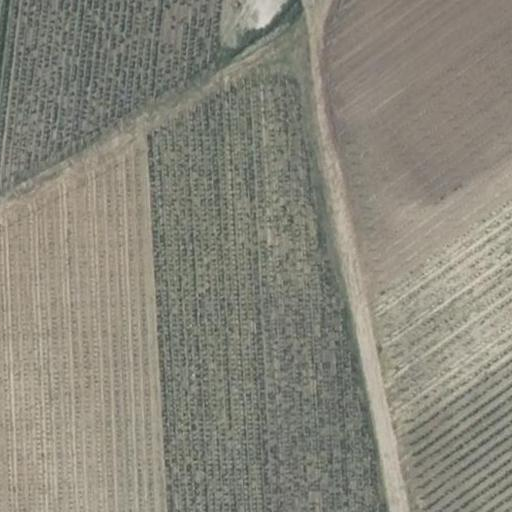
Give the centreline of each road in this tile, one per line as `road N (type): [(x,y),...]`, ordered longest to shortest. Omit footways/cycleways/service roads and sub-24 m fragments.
road 1 (track): [(399,511),(310,58),(309,6)]
road 2 (track): [(511,349),(483,318),(309,6)]
road 3 (track): [(310,58),(278,49),(0,202)]
